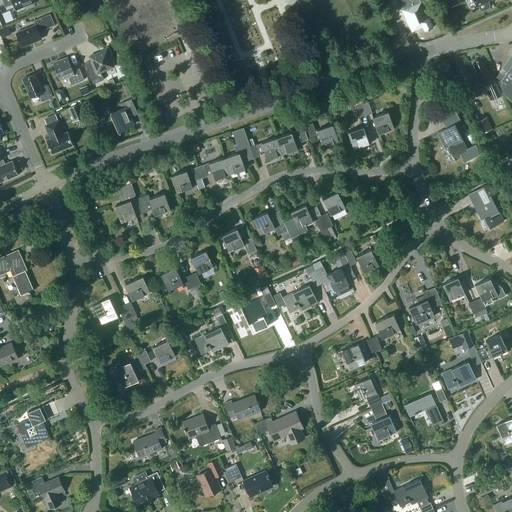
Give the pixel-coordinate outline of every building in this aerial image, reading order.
[(24,6),(24,4),(34,0),(3,0),(5,4),(13,1),(16,8),(18,7),(18,8),(24,6)] [(398,0),(400,0),(405,9),(419,3),(417,0),(396,0),(397,0),(398,0)] [(467,0),(470,4),(475,2),(477,6),(478,5),(480,9),(483,10),(489,7),(489,5),(488,1),(489,0),(467,0)] [(422,1),(419,3),(405,9),(402,10),(412,32),(423,26),(425,32),(434,27),(429,17),(422,1)] [(35,25),(16,32),(22,46),(41,38),(39,31),(55,24),(50,13),(34,20),(35,25)] [(85,63),(91,78),(93,83),(104,79),(101,71),(114,66),(110,55),(111,54),(108,47),(100,50),(101,51),(89,56),(91,60),(85,63)] [(73,70),(67,57),(54,62),(61,79),(68,76),(72,84),(84,79),(79,68),(73,70)] [(489,97),(493,98),(499,95),(501,92),(493,74),(490,75),(488,70),(487,71),(482,61),(474,64),(481,79),(471,84),(477,96),(487,92),(489,97)] [(511,61),(499,81),(504,95),(511,100),(511,61)] [(23,78),(31,97),(39,93),(42,101),(53,96),(48,84),(42,87),(36,73),(23,78)] [(88,85),(82,88),(85,95),(91,92),(88,85)] [(133,123),(130,116),(138,113),(131,98),(123,101),(119,103),(119,109),(112,113),(111,110),(111,111),(120,132),(121,132),(120,130),(135,123),(134,122),(133,123)] [(352,98),(347,100),(349,108),(355,106),(352,98)] [(362,103),(366,114),(372,112),(368,101),(362,103)] [(67,108),(73,122),(84,117),(83,116),(85,116),(80,104),(78,104),(78,103),(67,108)] [(366,114),(362,103),(355,105),(359,117),(366,114)] [(446,127),(440,130),(445,140),(442,142),(445,148),(448,146),(453,156),(460,153),(463,151),(467,160),(480,154),(475,144),(467,148),(455,123),(461,120),(455,108),(440,116),(446,127)] [(373,116),(379,133),(394,128),(388,111),(373,116)] [(492,128),(487,116),(476,121),(482,133),(492,128)] [(63,133),(58,119),(45,125),(49,134),(45,136),(52,153),(73,144),(68,131),(63,133)] [(306,125),(310,136),(317,134),(313,122),(306,125)] [(317,129),(323,146),(339,141),(333,124),(317,129)] [(348,131),(354,148),(369,143),(363,126),(348,131)] [(236,153),(224,157),(230,174),(245,169),(243,161),(241,157),(246,156),(244,148),(250,146),(244,127),(236,130),(242,147),(235,149),(236,153)] [(304,127),(298,130),(299,136),(301,141),(308,139),(304,127)] [(292,132),(277,137),(282,154),(298,149),(294,137),(299,136),(298,130),(292,132)] [(277,137),(262,142),(265,151),(267,159),(282,154),(277,137)] [(250,146),(254,157),(261,155),(257,144),(250,146)] [(250,146),(244,148),(246,156),(248,160),(254,157),(250,146)] [(1,147),(0,147),(0,181),(19,174),(13,160),(4,164),(2,158),(5,157),(1,147)] [(209,162),(204,164),(206,169),(211,167),(213,172),(215,179),(230,174),(224,157),(209,162)] [(204,164),(198,166),(202,177),(208,175),(208,174),(206,169),(204,164)] [(198,166),(191,168),(195,180),(202,177),(198,166)] [(171,175),(177,192),(192,187),(187,170),(171,175)] [(131,182),(125,184),(129,196),(135,194),(131,182)] [(485,218),(490,227),(504,220),(491,195),(495,193),(489,183),(468,194),(473,204),(477,202),(482,211),(478,213),(481,219),(485,218)] [(124,202),(115,205),(121,222),(137,216),(136,214),(131,199),(130,199),(129,196),(125,184),(118,187),(124,202)] [(323,198),(331,214),(345,207),(338,191),(323,198)] [(136,198),(142,213),(148,211),(145,202),(150,201),(155,215),(170,209),(164,192),(149,197),(148,194),(136,198)] [(285,221),(284,222),(288,230),(291,238),(292,237),(292,236),(301,231),(299,227),(305,224),(313,221),(308,210),(306,204),(291,211),(294,217),(294,219),(286,223),(285,221)] [(267,211),(253,218),(260,234),(275,227),(278,226),(273,215),(270,216),(267,211)] [(279,212),(273,215),(278,226),(281,233),(288,230),(284,222),(281,216),(279,212)] [(327,212),(321,215),(327,227),(331,225),(333,224),(327,212)] [(321,215),(315,218),(315,219),(325,240),(331,237),(327,227),(321,215)] [(237,228),(222,234),(229,251),(244,244),(248,254),(249,253),(251,252),(246,239),(243,241),(237,228)] [(375,234),(369,237),(372,243),(378,240),(375,234)] [(251,237),(246,239),(251,252),(257,250),(251,237)] [(12,275),(21,295),(34,289),(23,264),(25,264),(18,249),(0,256),(0,274),(14,268),(16,274),(12,275)] [(344,252),(350,265),(357,262),(351,249),(344,252)] [(371,249),(356,255),(364,272),(379,265),(371,249)] [(213,266),(206,250),(191,256),(199,273),(213,266)] [(344,268),(350,265),(344,252),(338,255),(344,268)] [(290,257),(294,265),(302,262),(298,254),(290,257)] [(321,260),(313,263),(315,268),(323,265),(321,260)] [(323,265),(315,268),(322,283),(329,279),(331,284),(334,290),(335,290),(337,295),(350,289),(348,284),(349,283),(347,280),(342,269),(341,267),(339,268),(327,274),(323,265)] [(176,267),(161,274),(169,290),(185,282),(183,278),(181,278),(176,267)] [(316,270),(309,273),(315,286),(322,283),(316,270)] [(190,275),(195,285),(201,283),(196,272),(190,275)] [(125,283),(132,300),(150,292),(143,275),(125,283)] [(190,275),(183,278),(185,282),(188,288),(191,287),(195,285),(190,275)] [(443,283),(450,299),(465,293),(458,276),(443,283)] [(481,297),(475,299),(480,310),(486,308),(485,304),(493,301),(491,297),(498,294),(499,298),(506,295),(502,286),(496,281),(492,282),(490,277),(475,284),(481,297)] [(266,284),(260,286),(264,294),(270,291),(266,284)] [(283,296),(290,311),(300,306),(301,310),(308,307),(306,303),(316,298),(309,284),(283,296)] [(226,289),(228,295),(235,292),(232,286),(226,289)] [(435,287),(428,289),(433,300),(440,298),(435,287)] [(270,291),(264,294),(269,305),(270,307),(276,304),(270,291)] [(93,305),(101,323),(118,315),(109,297),(93,305)] [(440,298),(433,300),(436,306),(442,303),(440,298)] [(260,309),(256,299),(241,306),(254,332),(268,325),(263,315),(267,314),(264,307),(260,309)] [(414,304),(409,307),(416,323),(434,315),(429,302),(427,299),(426,299),(414,304)] [(475,299),(469,302),(473,313),(480,310),(475,299)] [(124,304),(130,317),(136,314),(130,301),(124,304)] [(130,317),(124,304),(118,307),(124,320),(130,317)] [(219,306),(213,309),(216,316),(223,314),(219,306)] [(375,321),(382,338),(400,330),(393,313),(375,321)] [(223,314),(216,316),(217,319),(221,326),(221,327),(228,325),(223,314)] [(212,330),(194,338),(201,352),(211,348),(213,351),(219,348),(217,345),(227,340),(221,327),(221,326),(212,330)] [(458,334),(448,338),(453,349),(462,345),(464,349),(467,348),(474,345),(468,330),(458,334)] [(486,340),(493,356),(508,350),(500,333),(486,340)] [(370,338),(376,351),(382,348),(376,335),(370,338)] [(376,351),(370,338),(364,341),(369,353),(376,351)] [(153,346),(161,362),(175,355),(168,339),(153,346)] [(422,340),(416,343),(418,349),(425,346),(422,340)] [(0,364),(9,361),(9,362),(16,360),(15,358),(18,357),(11,343),(0,347),(0,364)] [(342,350),(350,368),(366,361),(358,343),(342,350)] [(474,345),(467,348),(474,364),(482,361),(477,350),(475,345),(474,345)] [(483,347),(477,350),(482,361),(488,358),(483,347)] [(139,352),(145,363),(151,360),(146,349),(139,352)] [(145,363),(139,352),(133,355),(135,359),(114,369),(123,387),(139,379),(133,367),(138,365),(140,370),(146,367),(145,363)] [(465,380),(475,375),(468,361),(442,372),(448,387),(458,382),(460,386),(466,383),(465,380)] [(370,376),(354,383),(361,398),(366,396),(377,391),(370,376)] [(439,381),(433,384),(435,390),(442,387),(439,381)] [(435,390),(440,401),(447,398),(442,387),(435,390)] [(426,408),(433,424),(443,419),(431,392),(404,404),(410,415),(426,408)] [(389,393),(379,397),(382,403),(392,399),(389,393)] [(237,415),(238,418),(260,410),(254,394),(232,403),(231,399),(225,402),(230,417),(237,415)] [(379,397),(368,401),(371,408),(382,403),(379,397)] [(382,403),(371,408),(374,414),(385,409),(382,403)] [(43,421),(49,418),(43,405),(27,412),(30,418),(17,424),(27,447),(50,437),(43,421)] [(260,433),(270,429),(274,439),(288,433),(292,442),(304,437),(299,428),(302,427),(295,412),(273,422),(270,416),(255,423),(258,429),(258,428),(260,433)] [(208,425),(203,414),(182,422),(188,437),(196,434),(198,441),(205,438),(207,443),(221,437),(215,423),(208,425)] [(376,420),(371,422),(378,439),(396,431),(389,414),(387,415),(376,420)] [(511,417),(497,424),(505,442),(511,439),(511,417)] [(160,444),(167,441),(161,426),(154,429),(156,432),(133,441),(139,456),(162,448),(160,444)] [(236,447),(231,436),(222,439),(227,451),(236,447)] [(407,437),(401,439),(404,445),(410,443),(407,437)] [(251,442),(245,445),(247,450),(253,448),(251,442)] [(197,475),(206,495),(221,488),(215,476),(222,472),(216,459),(209,463),(211,469),(197,475)] [(177,461),(170,464),(173,470),(179,468),(177,461)] [(225,468),(231,481),(242,476),(236,463),(225,468)] [(0,472),(0,489),(13,483),(7,470),(0,472)] [(243,480),(250,496),(272,485),(265,470),(243,480)] [(133,479),(135,484),(131,486),(138,503),(158,494),(157,491),(165,488),(157,471),(148,475),(146,471),(135,475),(134,476),(133,477),(133,479)] [(41,489),(48,507),(61,502),(57,491),(63,489),(65,492),(58,476),(45,481),(42,475),(29,480),(34,492),(41,489)] [(389,478),(379,483),(385,497),(395,493),(393,490),(394,490),(389,478)] [(420,478),(393,490),(394,490),(395,493),(400,504),(410,500),(412,504),(417,501),(418,501),(420,506),(428,502),(424,494),(425,493),(426,493),(420,478)] [(117,480),(109,483),(111,488),(115,487),(115,485),(118,484),(117,480)] [(511,511),(511,495),(492,504),(495,511),(511,511)] [(420,506),(419,506),(421,511),(423,511),(433,508),(430,501),(429,502),(428,502),(420,506)]
